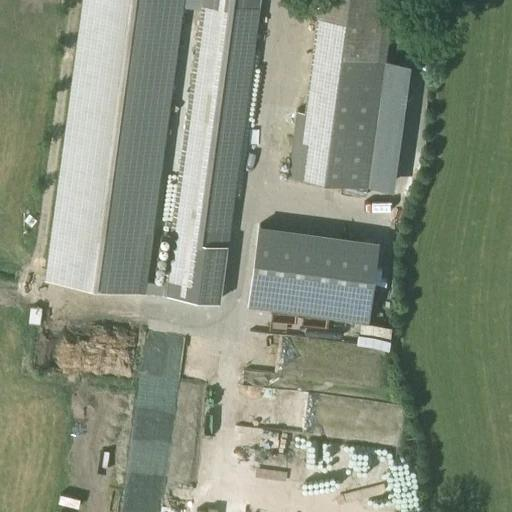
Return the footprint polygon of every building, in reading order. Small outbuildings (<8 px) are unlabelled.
[(83,0),(49,279),(145,291),(179,0),(83,0)] [(227,244),(257,0),(200,0),(171,238),(227,244)] [(294,111),(286,178),(368,190),(391,0),(316,0),(303,113),(294,111)] [(378,245),(258,230),(247,310),(367,325),(378,245)] [(227,244),(171,238),(164,295),(220,302),(227,244)] [(32,324),(34,310),(22,308),(19,323),(32,324)]
